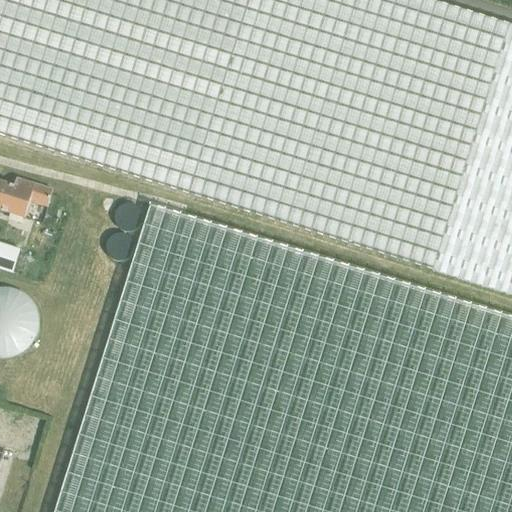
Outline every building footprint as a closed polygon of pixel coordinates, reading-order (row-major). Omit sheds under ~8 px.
[(0,0),(0,137),(21,144),(98,168),(171,191),(236,211),(342,245),(435,274),(511,297),(511,27),(424,0),(0,0)] [(47,208),(52,192),(17,181),(15,188),(0,183),(0,210),(26,218),(30,203),(47,208)] [(139,226),(134,206),(115,210),(120,231),(139,226)] [(55,511),(511,511),(511,319),(149,207),(55,511)] [(0,244),(0,270),(14,275),(21,252),(0,244)] [(0,343),(30,345),(32,292),(0,290),(0,343)]
